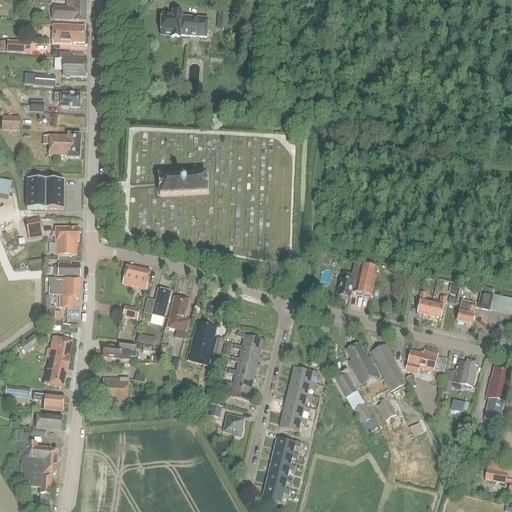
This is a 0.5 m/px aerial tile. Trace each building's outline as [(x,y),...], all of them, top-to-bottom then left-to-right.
[(86,22),(86,3),(67,2),(67,9),(53,8),(53,21),(86,22)] [(227,30),(228,11),(218,11),(217,29),(227,30)] [(207,39),(208,20),(181,18),(182,13),(173,12),(173,16),(162,15),(160,36),(171,36),(171,38),(179,39),(180,37),(207,39)] [(85,44),(85,28),(53,26),(52,44),(71,45),(71,44),(85,44)] [(17,43),(17,54),(30,55),(31,43),(17,43)] [(63,72),(63,77),(86,78),(87,60),(71,60),(63,59),(63,60),(63,67),(63,72)] [(35,77),(34,86),(55,87),(55,77),(35,76),(35,77)] [(80,109),(80,95),(61,94),(61,95),(55,94),(54,104),(61,105),(61,108),(80,109)] [(44,103),(31,102),(30,108),(30,113),(43,114),(44,103)] [(20,118),(2,117),(2,111),(0,111),(0,117),(2,117),(1,131),(19,132),(20,118)] [(80,160),(81,136),(68,135),(68,137),(50,137),(43,137),(43,145),(50,146),(49,157),(67,157),(67,159),(80,160)] [(159,196),(207,193),(206,174),(185,175),(185,169),(180,170),(180,175),(158,177),(159,196)] [(64,211),(64,200),(64,182),(48,181),(48,177),(39,177),(39,175),(28,174),(28,181),(27,210),(64,211)] [(0,182),(0,195),(10,197),(12,183),(0,181),(0,182)] [(39,220),(26,222),(29,237),(40,235),(41,235),(39,220)] [(77,243),(80,243),(79,229),(56,229),(56,244),(57,244),(57,257),(77,257),(77,243)] [(318,263),(329,265),(330,258),(320,255),(318,263)] [(80,277),(81,266),(71,266),(71,265),(59,264),(59,267),(54,266),(54,276),(80,277)] [(354,265),(352,275),(358,277),(361,266),(354,265)] [(354,294),(371,298),(377,270),(361,266),(358,277),(352,275),(343,273),(341,280),(337,297),(349,299),(353,283),(357,284),(354,294)] [(146,291),(151,272),(127,267),(122,286),(146,291)] [(51,279),(50,292),(60,292),(60,296),(59,304),(59,309),(72,309),(73,300),(80,300),(80,280),(51,279)] [(449,294),(457,295),(458,288),(450,286),(449,294)] [(481,293),(478,310),(490,312),(495,291),(483,288),(482,293),(481,293)] [(152,317),(151,323),(163,326),(171,293),(158,290),(154,306),(146,304),(144,314),(152,316),(152,317)] [(419,303),(417,315),(429,317),(431,305),(424,304),(426,295),(421,294),(418,303),(419,303)] [(185,320),(189,301),(174,297),(167,329),(177,331),(175,339),(184,341),(189,321),(185,320)] [(431,305),(429,317),(441,320),(443,308),(444,308),(446,299),(441,298),(439,307),(431,305)] [(471,327),(475,309),(476,305),(461,302),(456,323),(471,327)] [(45,307),(45,326),(63,326),(63,320),(62,320),(62,311),(56,311),(56,307),(45,307)] [(139,311),(125,308),(123,318),(137,321),(139,311)] [(188,352),(186,362),(208,368),(210,360),(211,360),(216,339),(214,339),(217,329),(197,324),(194,337),(193,337),(192,341),(192,343),(190,352),(188,352)] [(238,334),(237,338),(244,340),(242,348),(242,349),(260,354),(263,341),(245,337),(245,336),(238,334)] [(155,346),(156,338),(140,335),(139,343),(155,346)] [(25,354),(40,343),(35,336),(20,347),(25,354)] [(50,359),(44,385),(63,389),(66,375),(67,376),(71,357),(70,357),(73,343),(53,339),(48,359),(50,359)] [(134,352),(135,345),(123,344),(122,350),(121,350),(122,349),(104,347),(103,358),(110,358),(111,360),(120,361),(121,357),(131,359),(132,351),(134,352)] [(369,358),(368,359),(365,354),(364,355),(359,344),(346,351),(352,361),(349,363),(362,387),(379,377),(369,358)] [(391,393),(405,385),(386,345),(370,353),(391,393)] [(235,346),(234,350),(241,352),(239,360),(239,362),(257,366),(260,354),(242,349),(242,348),(235,346)] [(433,374),(438,356),(424,352),(423,355),(410,352),(405,372),(418,375),(419,370),(433,374)] [(232,359),(231,363),(238,364),(236,373),(236,374),(254,378),(257,366),(239,362),(239,360),(232,359)] [(472,388),(477,367),(475,367),(475,364),(466,361),(466,365),(460,363),(458,370),(456,370),(453,383),(472,388)] [(294,369),(291,381),(310,386),(310,384),(312,377),(317,378),(318,373),(313,372),(312,374),(307,372),(301,371),(294,369)] [(484,422),(499,425),(508,384),(506,384),(508,373),(495,370),(492,381),(490,381),(486,400),(489,401),(484,422)] [(229,371),(228,375),(235,377),(233,385),(233,386),(251,391),(254,378),(236,374),(236,373),(229,371)] [(346,376),(344,372),(339,376),(341,379),(336,383),(346,400),(347,400),(362,426),(372,420),(347,376),(346,376)] [(453,383),(454,374),(447,372),(442,393),(449,394),(451,383),(453,383)] [(413,377),(407,380),(412,390),(418,388),(413,377)] [(128,405),(129,380),(120,380),(103,380),(103,386),(99,386),(98,397),(102,398),(102,404),(128,405)] [(291,381),(288,393),(307,397),(307,396),(309,389),(314,390),(315,385),(310,384),(310,386),(291,381)] [(233,386),(233,385),(226,383),(225,387),(232,389),(229,404),(246,408),(247,403),(248,403),(251,391),(233,386)] [(20,388),(6,387),(6,396),(19,397),(20,388)] [(288,393),(285,405),(304,409),(304,408),(306,401),(311,402),(313,397),(307,396),(307,397),(288,393)] [(65,397),(45,396),(34,394),(33,401),(42,402),(42,404),(45,404),(44,411),(63,412),(65,397)] [(386,401),(382,394),(372,399),(385,423),(396,416),(388,400),(386,401)] [(453,401),(451,409),(452,409),(463,412),(465,404),(453,401)] [(285,405),(282,417),(301,421),(302,420),(303,413),(309,414),(310,409),(304,408),(304,409),(285,405)] [(211,406),(208,417),(219,420),(222,408),(211,406)] [(61,432),(62,418),(54,417),(54,415),(38,414),(36,430),(61,432)] [(241,439),(243,431),(242,430),(244,421),(227,417),(223,434),(234,436),(234,437),(241,439)] [(282,417),(279,429),(298,434),(300,425),(306,426),(307,421),(302,420),(301,421),(282,417)] [(424,434),(419,425),(409,430),(414,439),(424,434)] [(37,445),(29,444),(29,436),(23,435),(23,433),(14,432),(13,443),(19,444),(18,457),(22,457),(20,482),(26,489),(40,490),(40,494),(51,495),(53,476),(54,476),(56,474),(59,453),(56,450),(37,448),(37,445)] [(277,440),(274,452),(293,456),(293,455),(295,448),(300,449),(301,444),(296,443),(295,444),(277,440)] [(480,446),(479,452),(489,455),(490,449),(480,446)] [(274,452),(271,464),(290,468),(290,467),(292,460),(297,461),(298,456),(293,455),(293,456),(274,452)] [(271,464),(268,476),(287,480),(287,479),(289,472),(294,473),(296,468),(290,467),(290,468),(271,464)] [(511,481),(505,480),(506,475),(486,471),(484,481),(504,485),(505,484),(510,485),(508,492),(511,492),(511,481)] [(268,476),(265,487),(284,492),(285,490),(286,484),(291,485),(293,480),(287,479),(287,480),(268,476)] [(265,487),(262,500),(281,504),(283,495),(289,497),(290,492),(285,490),(284,492),(265,487)]
